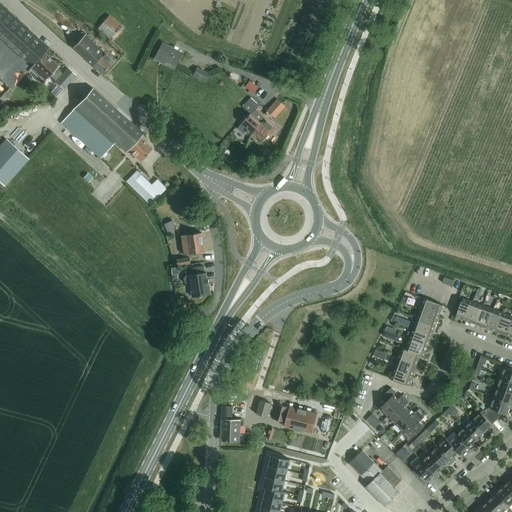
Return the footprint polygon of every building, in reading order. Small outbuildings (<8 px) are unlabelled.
[(53,60),(44,52),(48,48),(2,5),(0,7),(0,79),(11,90),(29,71),(43,83),(50,75),(56,81),(55,81),(64,89),(76,76),(68,69),(63,74),(56,68),(59,66),(58,65),(57,62),(55,60),(53,60)] [(110,40),(122,27),(110,15),(98,28),(110,40)] [(85,35),(83,32),(77,39),(79,41),(73,48),(102,74),(114,61),(86,35),(85,35)] [(176,67),(183,54),(162,43),(154,59),(161,63),(162,60),(176,67)] [(205,82),(210,74),(197,68),(193,76),(205,82)] [(253,93),(257,88),(251,82),(247,87),(253,93)] [(140,162),(153,149),(140,137),(143,133),(93,88),(76,107),(115,143),(127,153),(128,151),(140,162)] [(264,142),(278,126),(261,111),(263,108),(251,98),(243,107),(251,114),(238,129),(244,135),(247,132),(251,136),(254,133),(264,142)] [(278,99),(267,112),(275,119),(287,107),(278,99)] [(76,107),(61,123),(100,159),(115,143),(98,127),(76,107)] [(5,139),(0,145),(0,191),(28,159),(5,139)] [(238,143),(234,154),(241,157),(245,146),(238,143)] [(137,171),(126,182),(150,206),(167,190),(158,181),(152,186),(137,171)] [(88,173),(83,178),(88,183),(93,178),(88,173)] [(173,221),(165,225),(169,234),(177,230),(173,221)] [(185,255),(205,252),(203,233),(182,235),(185,255)] [(179,267),(191,265),(190,258),(178,260),(179,267)] [(206,273),(205,266),(191,269),(192,275),(187,276),(185,279),(185,283),(189,285),(191,285),(193,297),(212,294),(209,279),(208,279),(207,273),(206,273)] [(453,286),(455,281),(445,277),(443,283),(453,286)] [(458,303),(456,309),(459,310),(456,317),(467,321),(473,302),(463,298),(461,304),(458,303)] [(422,308),(421,309),(440,316),(440,315),(444,306),(425,299),(422,308)] [(473,302),(467,321),(477,324),(484,306),(473,302)] [(484,306),(477,324),(477,325),(486,328),(487,328),(494,310),(492,309),(484,306)] [(418,317),(417,320),(436,327),(437,325),(440,316),(421,309),(418,317)] [(494,310),(487,328),(497,332),(504,313),(503,313),(494,310)] [(511,316),(504,313),(497,332),(507,335),(511,321),(511,316)] [(397,317),(395,323),(399,324),(402,325),(404,319),(397,317)] [(414,329),(414,330),(432,337),(432,336),(433,335),(436,327),(417,320),(414,328),(414,329)] [(410,339),(429,346),(432,337),(414,330),(410,339)] [(410,339),(406,350),(421,355),(425,357),(429,346),(410,339)] [(399,358),(399,359),(417,366),(418,365),(421,355),(406,350),(403,348),(399,358)] [(477,369),(481,370),(484,364),(486,365),(488,359),(481,357),(477,369)] [(399,359),(395,369),(413,376),(414,376),(414,375),(417,366),(399,359)] [(501,377),(511,381),(511,369),(505,367),(501,377)] [(391,379),(410,386),(413,376),(395,369),(391,379)] [(511,381),(501,377),(497,387),(511,392),(511,381)] [(278,398),(273,419),(286,423),(287,423),(286,427),(312,434),(317,414),(291,407),(292,403),(295,391),(284,387),(278,398)] [(511,392),(497,387),(494,398),(511,404),(511,392)] [(388,416),(407,398),(404,395),(399,399),(395,395),(397,393),(392,388),(384,396),(388,401),(381,408),(387,414),(386,415),(388,416)] [(395,424),(409,410),(405,406),(410,402),(407,398),(388,416),(390,418),(394,422),(395,424)] [(511,409),(511,404),(494,398),(490,408),(491,408),(488,411),(497,420),(504,413),(508,414),(510,408),(511,409)] [(261,401),(258,414),(268,417),(272,403),(261,400),(261,401)] [(223,406),(222,419),(224,420),(223,441),(241,442),(242,426),(242,423),(242,420),(233,419),(233,406),(223,406)] [(493,424),(497,420),(488,411),(485,408),(484,410),(481,412),(473,420),(488,435),(491,432),(490,430),(494,426),(493,424)] [(399,436),(422,414),(418,410),(414,415),(409,410),(395,424),(397,426),(398,425),(402,430),(398,434),(397,435),(399,436)] [(422,414),(399,436),(400,438),(403,436),(409,442),(425,426),(420,422),(425,417),(422,414)] [(484,439),(488,435),(473,420),(465,427),(478,441),(480,439),(483,437),(484,439)] [(383,427),(379,430),(383,435),(387,431),(383,427)] [(477,442),(478,441),(465,427),(457,434),(472,450),(476,447),(474,445),(477,442)] [(469,453),(472,450),(457,434),(449,442),(459,453),(462,456),(467,452),(469,453)] [(459,453),(449,442),(446,438),(438,446),(453,462),(457,458),(455,457),(459,453)] [(450,465),(453,462),(438,446),(430,454),(444,467),(445,466),(448,463),(450,465)] [(396,454),(398,457),(403,461),(411,454),(406,450),(404,447),(397,453),(396,454)] [(364,451),(350,464),(369,484),(367,487),(385,506),(400,492),(395,487),(402,480),(388,466),(383,470),(364,451)] [(439,472),(444,467),(430,454),(422,461),(438,477),(441,473),(439,472)] [(272,455),(269,467),(288,471),(290,460),(272,455)] [(434,480),(438,477),(422,461),(414,469),(428,482),(433,478),(434,480)] [(269,467),(267,478),(285,482),(288,471),(269,467)] [(511,495),(511,479),(510,477),(506,481),(508,483),(503,487),(511,495)] [(267,478),(264,488),(267,489),(285,493),(285,492),(282,491),(285,482),(267,478)] [(509,508),(511,505),(511,495),(503,487),(499,491),(498,489),(494,493),(509,508)] [(267,489),(265,498),(283,502),(285,493),(267,489)] [(497,511),(505,511),(509,508),(494,493),(491,496),(492,498),(488,502),(497,511)] [(265,498),(262,509),(274,511),(280,511),(283,502),(265,498)] [(482,511),(497,511),(488,502),(484,506),(482,504),(478,507),(482,511)]
